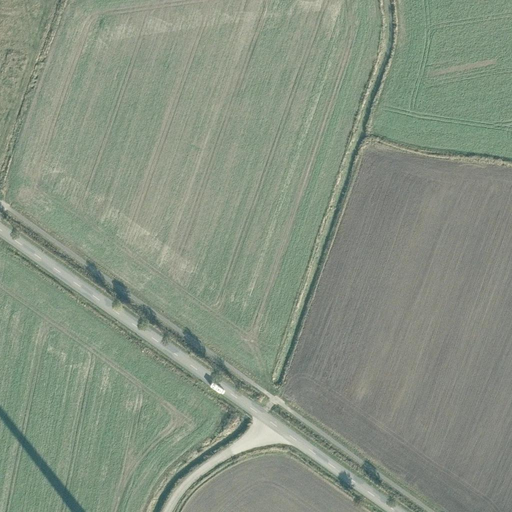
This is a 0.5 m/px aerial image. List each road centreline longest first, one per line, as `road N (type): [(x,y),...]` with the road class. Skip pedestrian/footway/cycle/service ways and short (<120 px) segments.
road 1 (tertiary): [(0,229),(398,511)]
road 2 (track): [(169,511),(175,492),(286,408)]
